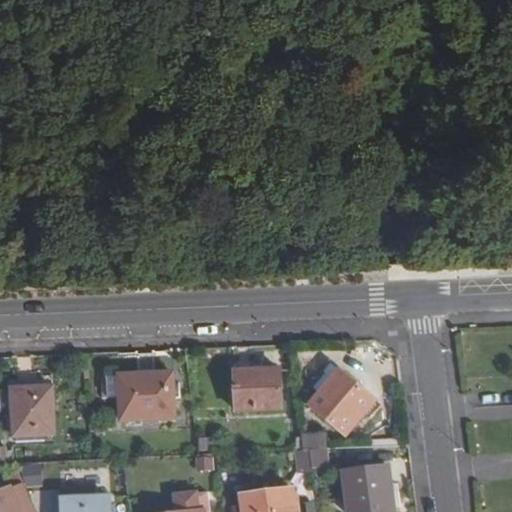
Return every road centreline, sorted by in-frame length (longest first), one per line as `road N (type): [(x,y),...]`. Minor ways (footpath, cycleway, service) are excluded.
road 1 (secondary): [(0,316),(421,297)]
road 2 (residential): [(448,511),(421,297)]
